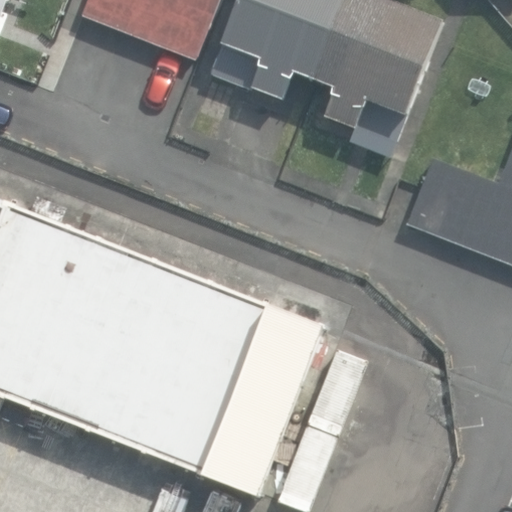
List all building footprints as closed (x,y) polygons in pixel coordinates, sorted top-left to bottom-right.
[(0,0),(0,15),(0,14),(6,16),(12,0),(0,0)] [(90,0),(85,15),(200,61),(224,0),(90,0)] [(306,76),(319,80),(348,0),(244,0),(227,43),(266,59),(255,86),(288,99),(298,72),(306,76)] [(397,0),(348,0),(319,80),(338,88),(328,116),(358,128),(361,130),(372,101),(410,116),(413,118),(450,21),(397,0)] [(423,188),(409,223),(511,264),(511,158),(502,184),(434,157),(423,188)] [(0,395),(263,498),(332,325),(318,320),(325,304),(280,285),(274,303),(0,197),(0,395)]
